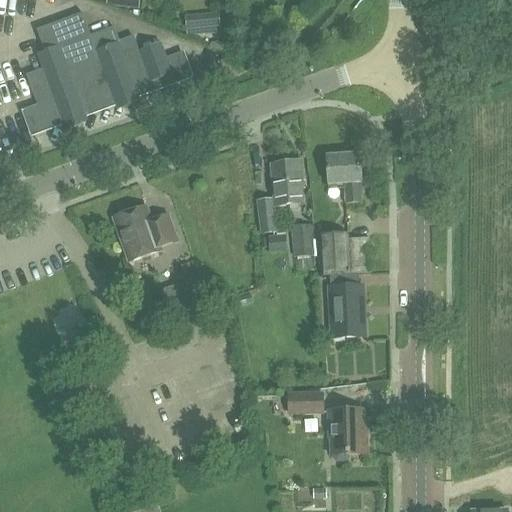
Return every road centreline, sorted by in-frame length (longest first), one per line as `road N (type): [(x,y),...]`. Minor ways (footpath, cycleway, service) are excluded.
road 1 (secondary): [(423,511),(409,53)]
road 2 (secondary): [(0,202),(409,53)]
